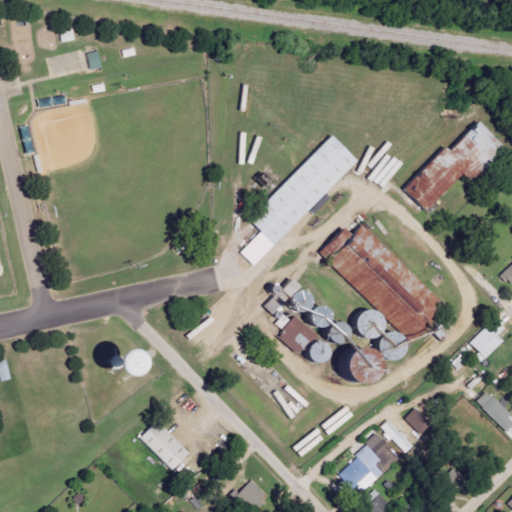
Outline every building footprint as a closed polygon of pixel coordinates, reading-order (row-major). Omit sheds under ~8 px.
[(62,44),(59,30),(72,28),(75,41),(62,44)] [(122,51),(134,47),(137,55),(125,58),(122,51)] [(89,69),(85,54),(97,51),(101,66),(89,69)] [(69,101),(89,99),(90,103),(70,107),(69,101)] [(462,176),(424,209),(403,187),(415,175),(394,153),(398,148),(419,168),(475,117),(511,153),(473,185),(462,176)] [(245,134),(237,134),(237,165),(244,165),(245,134)] [(254,267),(239,253),(259,232),(247,219),(330,135),(357,161),(254,267)] [(261,139),(254,136),(245,163),(252,165),(261,139)] [(361,176),(369,154),(363,151),(355,174),(361,176)] [(33,157),(38,155),(42,171),(38,174),(33,157)] [(318,253),(344,228),(351,234),(361,224),(449,310),(442,317),(453,327),(439,341),(430,333),(409,342),(323,258),(318,253)] [(511,264),(498,275),(508,288),(511,284),(511,256),(510,258),(511,261),(511,264)] [(291,280),(280,291),(276,296),(263,308),(276,319),(273,323),(281,329),(290,318),(281,307),(294,294),(301,287),(291,280)] [(270,286),(275,284),(279,285),(280,291),(276,296),(269,292),(270,286)] [(305,291),(311,295),(312,300),(310,307),(304,312),(298,312),(292,308),(291,299),(294,294),(300,291),(305,291)] [(313,325),(310,318),(311,312),(318,307),(325,308),(331,314),(330,321),(326,327),(319,328),(313,325)] [(359,335),(355,327),(356,320),(360,313),(367,310),(375,312),(380,317),(383,325),(383,331),(377,336),(371,338),(365,338),(359,335)] [(317,336),(299,356),(275,336),(281,329),(290,318),(295,316),(317,336)] [(332,342),(328,336),(328,328),(333,323),(341,323),(348,327),(349,334),(346,341),(340,343),(332,342)] [(483,330),(468,344),(483,361),(503,342),(496,336),(502,330),(495,324),(486,332),(483,330)] [(391,360),(397,360),(403,356),(406,346),(403,338),(396,333),(389,333),(384,335),(379,341),(378,346),(380,353),(383,357),(391,360)] [(312,361),(308,355),(309,348),(313,343),(319,342),(325,345),(330,352),(328,358),(324,362),(318,362),(312,361)] [(346,371),(345,364),(348,356),(354,351),(361,350),(369,350),(376,354),(381,360),(382,366),(380,375),(375,380),(367,383),(359,381),(351,377),(346,371)] [(78,351),(77,376),(103,377),(105,352),(78,351)] [(0,361),(0,381),(8,381),(6,361),(0,361)] [(474,402),(504,434),(511,426),(511,425),(506,419),(510,416),(486,391),(474,402)] [(318,425),(325,436),(352,417),(345,406),(318,425)] [(403,420),(415,431),(424,421),(412,410),(403,420)] [(379,427),(404,455),(412,447),(387,420),(379,427)] [(132,439),(149,422),(182,452),(165,470),(132,439)] [(290,448),(298,459),(323,439),(315,429),(290,448)] [(333,476),(349,493),(358,486),(363,491),(398,460),(377,437),(333,476)] [(246,511),(256,504),(256,505),(266,497),(250,479),(231,496),(244,511),(246,511)] [(359,500),(364,511),(380,511),(387,509),(379,491),(359,500)]
